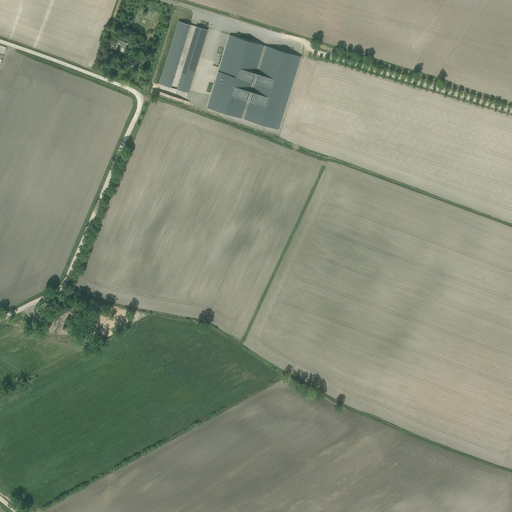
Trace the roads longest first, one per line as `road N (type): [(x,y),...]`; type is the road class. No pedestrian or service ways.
road 1 (track): [(0,317),(64,282),(139,107),(128,88),(0,41)]
road 2 (track): [(285,37),(511,104)]
road 3 (unclassified): [(162,0),(285,37)]
